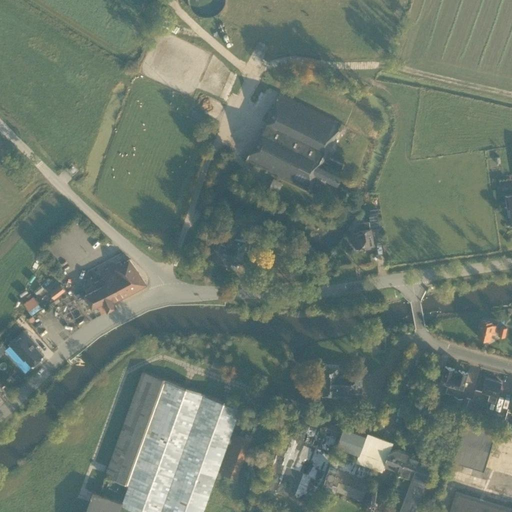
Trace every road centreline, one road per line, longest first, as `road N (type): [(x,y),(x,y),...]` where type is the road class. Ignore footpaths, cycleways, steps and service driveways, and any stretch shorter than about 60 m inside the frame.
road 1 (tertiary): [(166,294),(346,289),(411,278)]
road 2 (tertiary): [(166,294),(143,259),(0,123)]
road 3 (tertiary): [(0,414),(96,327),(166,294)]
road 4 (unclassified): [(511,366),(426,339),(411,278)]
